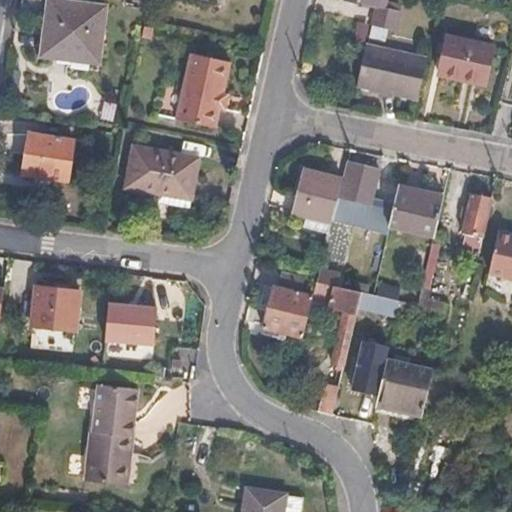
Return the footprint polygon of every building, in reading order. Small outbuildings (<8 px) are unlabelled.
[(95,69),(102,32),(106,10),(46,0),(37,54),(57,58),(56,65),(95,69)] [(386,3),(386,0),(359,0),(376,4),(373,17),(395,22),(398,7),(386,3)] [(479,19),(476,34),(492,38),(495,23),(479,19)] [(482,84),(488,47),(441,39),(434,76),(482,84)] [(381,92),(391,51),(365,45),(355,86),(381,92)] [(415,100),(424,59),(391,51),(381,92),(415,100)] [(240,65),(236,64),(209,57),(200,55),(187,122),(225,130),(230,110),(235,111),(238,96),(233,94),(240,65)] [(69,181),(75,142),(31,135),(24,175),(69,181)] [(194,193),(200,156),(134,145),(128,185),(162,191),(163,188),(194,193)] [(389,220),(397,184),(376,178),(379,167),(347,159),(342,177),(335,208),(389,220)] [(335,208),(342,177),(302,167),(292,209),(306,213),(305,223),(329,230),(335,208)] [(433,235),(443,195),(397,184),(389,220),(389,224),(433,235)] [(479,245),(490,197),(472,193),(463,231),(465,232),(464,241),(479,245)] [(511,275),(511,233),(496,229),(486,270),(511,275)] [(337,283),(340,272),(320,267),(317,279),(337,283)] [(353,322),(361,290),(337,283),(317,279),(314,293),(330,298),(331,300),(344,304),(330,355),(342,358),(353,322)] [(304,331),(314,293),(274,284),(270,285),(263,284),(259,301),(267,304),(264,320),(304,331)] [(71,333),(76,293),(32,287),(26,327),(71,333)] [(391,332),(399,299),(361,290),(353,322),(391,332)] [(445,318),(447,300),(421,294),(416,312),(445,318)] [(101,302),(98,343),(152,347),(155,306),(101,302)] [(365,387),(377,343),(358,337),(350,367),(341,364),(337,380),(365,387)] [(418,423),(430,376),(385,365),(373,411),(418,423)] [(328,409),(337,380),(325,377),(317,406),(328,409)] [(137,453),(145,389),(103,384),(97,433),(95,433),(89,479),(128,483),(132,453),(137,453)] [(302,511),(304,502),(288,500),(287,497),(247,491),(243,511),(302,511)]
